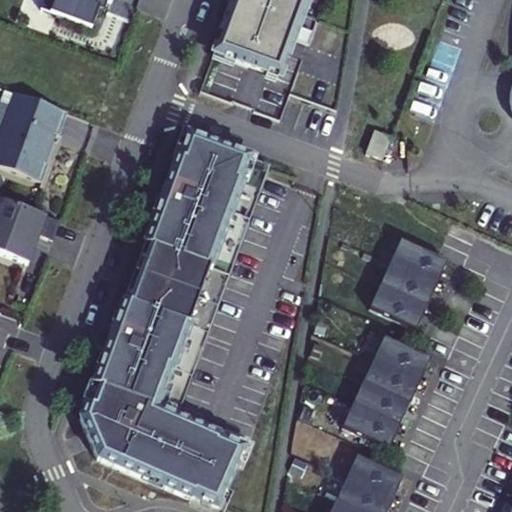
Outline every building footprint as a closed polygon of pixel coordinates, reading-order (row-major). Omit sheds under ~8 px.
[(109,0),(44,0),(38,17),(90,37),(98,15),(98,14),(96,13),(100,3),(107,5),(109,0)] [(235,0),(212,62),(277,86),(292,47),(296,34),(309,0),(235,0)] [(98,15),(103,17),(107,5),(100,3),(96,13),(98,14),(98,15)] [(296,34),(292,47),(306,52),(311,40),(296,34)] [(2,97),(0,102),(0,110),(14,115),(18,103),(2,97)] [(65,121),(18,103),(14,115),(0,110),(0,176),(39,191),(46,172),(41,170),(52,142),(56,144),(65,121)] [(371,139),(363,161),(380,167),(388,146),(371,139)] [(174,426),(268,174),(185,143),(176,167),(173,166),(161,199),(165,200),(160,213),(157,211),(141,253),(150,257),(129,313),(120,310),(109,339),(113,340),(109,352),(105,351),(89,394),(99,398),(92,416),(82,413),(76,428),(94,468),(187,509),(188,507),(198,511),(216,511),(241,457),(215,445),(215,444),(174,426)] [(49,249),(56,230),(0,208),(0,262),(25,272),(35,244),(49,249)] [(402,249),(392,272),(441,292),(451,270),(402,249)] [(392,272),(384,293),(431,313),(441,292),(392,272)] [(384,293),(376,315),(421,336),(431,313),(384,293)] [(383,345),(374,367),(425,389),(434,369),(383,345)] [(374,367),(364,388),(415,410),(425,389),(374,367)] [(364,388),(354,411),(405,432),(415,410),(364,388)] [(354,411),(346,431),(396,452),(405,432),(354,411)] [(355,460),(345,483),(398,506),(408,483),(355,460)] [(345,483),(336,505),(351,511),(395,511),(398,506),(345,483)]
